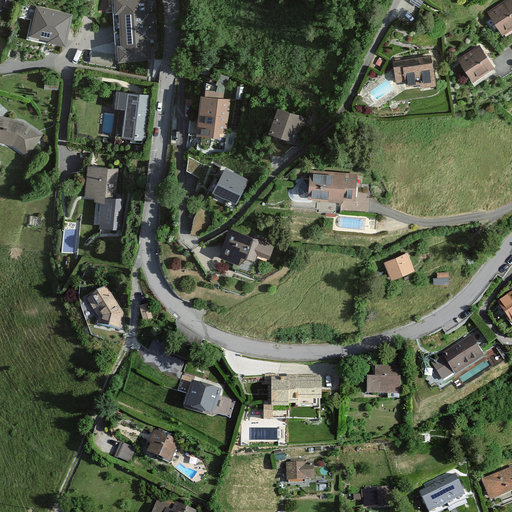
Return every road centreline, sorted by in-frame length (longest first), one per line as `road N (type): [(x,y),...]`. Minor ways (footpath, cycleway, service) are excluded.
road 1 (residential): [(511,240),(452,310),(413,333),(335,352),(253,347),(202,328),(164,294),(149,262),(170,63)]
road 2 (unclassified): [(170,63),(181,73),(187,230),(200,238),(234,219),(332,123),(395,0)]
